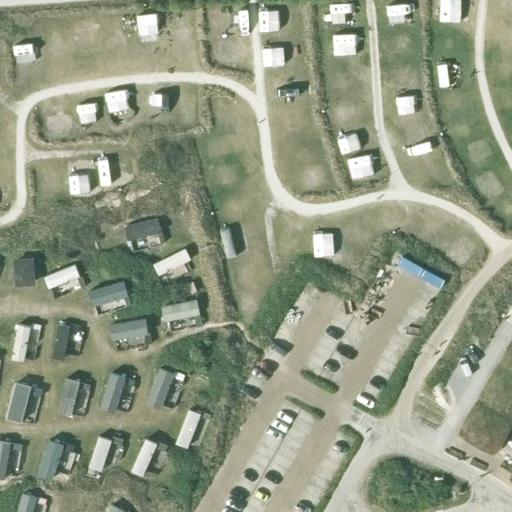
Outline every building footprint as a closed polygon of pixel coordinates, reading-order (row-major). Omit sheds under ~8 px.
[(161,230),(157,216),(124,225),(128,238),(161,230)] [(191,258),(185,247),(153,263),(159,275),(191,258)] [(15,261),(16,285),(32,284),(30,260),(15,261)] [(80,275),(74,261),(43,275),(49,288),(80,275)] [(127,293),(123,278),(100,285),(87,289),(91,304),(127,293)] [(199,312),(196,297),(161,304),(164,319),(199,312)] [(147,331),(144,316),(108,324),(112,338),(147,331)] [(23,360),(30,324),(18,322),(11,357),(23,360)] [(63,358),(69,325),(57,322),(51,355),(63,358)] [(511,339),(468,417),(503,437),(511,421),(511,339)] [(160,405),(174,371),(160,366),(146,400),(160,405)] [(114,411),(125,375),(111,371),(100,406),(114,411)] [(71,414),(79,379),(65,376),(57,410),(71,414)] [(20,421),(30,384),(14,380),(5,417),(20,421)] [(187,447),(200,412),(189,408),(175,442),(187,447)] [(100,470),(111,438),(98,434),(88,466),(100,470)] [(142,476),(157,442),(148,439),(145,437),(130,471),(142,476)] [(51,478),(62,443),(48,438),(36,474),(51,478)] [(0,476),(4,477),(10,441),(0,439),(0,476)] [(24,457),(22,441),(11,443),(13,458),(24,457)] [(31,511),(36,495),(21,492),(15,511),(31,511)] [(40,494),(35,511),(46,511),(50,496),(40,494)]
